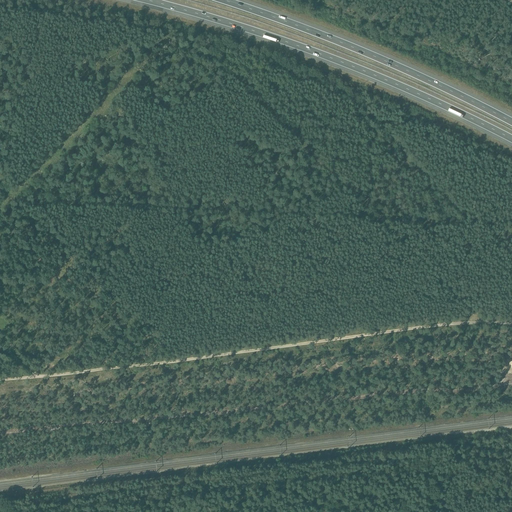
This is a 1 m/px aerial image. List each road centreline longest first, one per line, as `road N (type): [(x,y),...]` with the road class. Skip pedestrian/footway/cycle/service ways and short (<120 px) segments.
road 1 (track): [(0,199),(372,218),(479,322)]
road 2 (track): [(450,323),(0,379)]
road 3 (motorway): [(145,0),(326,56),(511,139)]
road 4 (motorway): [(511,122),(346,45),(222,0)]
